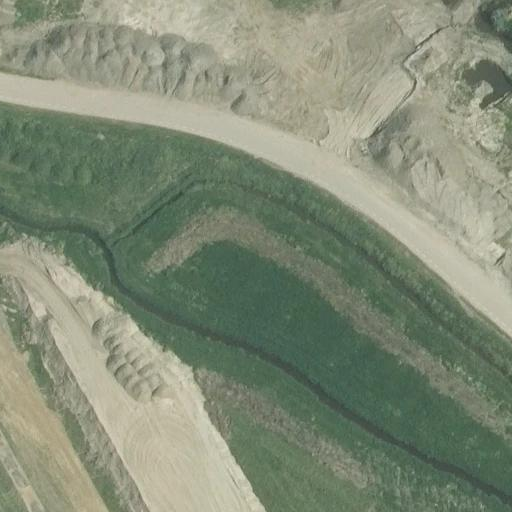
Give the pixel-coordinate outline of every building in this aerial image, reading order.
[(93,8),(93,0),(81,0),(81,7),(93,8)] [(340,0),(365,26),(393,0),(340,0)] [(65,12),(62,41),(121,49),(125,20),(65,12)] [(129,23),(124,58),(169,65),(177,18),(145,14),(143,25),(129,23)] [(298,17),(280,33),(303,59),(321,43),(298,17)] [(427,71),(449,66),(447,57),(425,62),(427,71)] [(417,128),(499,209),(511,195),(511,98),(479,66),(417,128)]
